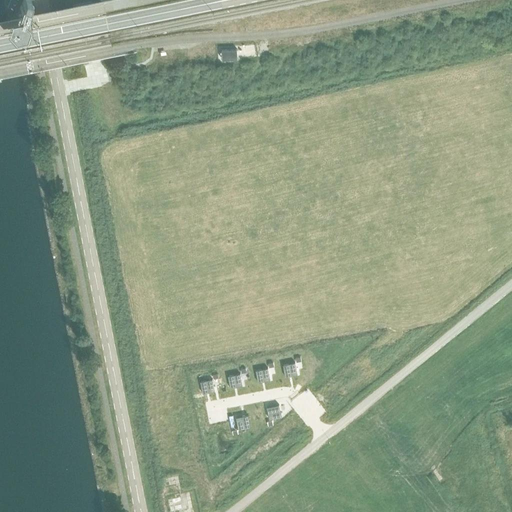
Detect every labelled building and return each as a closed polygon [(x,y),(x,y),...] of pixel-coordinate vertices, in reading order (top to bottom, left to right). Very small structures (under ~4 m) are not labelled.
[(10,0),(8,6),(18,9),(17,13),(16,17),(6,19),(2,32),(11,42),(24,40),(28,27),(22,20),(24,15),(28,2),(22,0),(10,0)] [(237,48),(222,49),(222,54),(222,59),(237,58),(237,48)] [(106,90),(121,123),(133,118),(118,85),(106,90)] [(101,130),(110,128),(109,117),(99,118),(101,130)] [(112,135),(124,133),(122,126),(110,129),(112,135)] [(295,362),(283,364),(285,376),(286,376),(297,374),(295,362)] [(268,367),(256,369),(258,382),(259,381),(270,379),(268,367)] [(240,373),(228,375),(230,387),(231,387),(242,385),(240,373)] [(212,378),(200,380),(203,393),(204,392),(215,390),(212,378)] [(279,404),(267,406),(269,418),(281,416),(279,404)] [(247,414),(236,416),(238,429),(250,426),(248,414),(247,414)]
